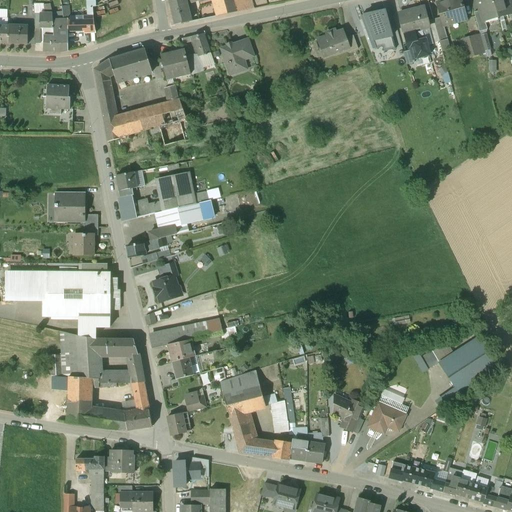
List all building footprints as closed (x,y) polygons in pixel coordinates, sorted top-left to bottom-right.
[(183,0),(168,0),(172,15),(186,12),(184,2),(183,0)] [(233,0),(221,0),(213,2),(216,10),(218,17),(238,12),(233,0)] [(251,0),(233,0),(238,12),(254,9),(251,0)] [(460,0),(451,0),(437,4),(441,17),(443,26),(444,25),(444,23),(464,17),(465,20),(466,20),(460,0)] [(476,0),(480,11),(483,21),(485,21),(485,23),(498,20),(497,17),(492,0),(476,0)] [(508,0),(492,0),(497,17),(507,15),(506,11),(511,10),(508,0)] [(87,16),(93,16),(92,8),(95,8),(95,1),(87,2),(87,16)] [(424,7),(399,14),(403,31),(404,31),(407,45),(409,45),(411,51),(413,60),(414,60),(430,55),(426,40),(418,42),(414,28),(421,27),(421,29),(428,27),(429,27),(428,21),(424,7)] [(85,8),(69,8),(68,18),(68,32),(77,32),(76,18),(77,18),(79,18),(85,18),(85,17),(85,8)] [(395,50),(385,11),(362,16),(373,50),(383,48),(383,52),(395,50)] [(480,11),(474,13),(479,32),(487,30),(485,23),(485,21),(483,21),(480,11)] [(186,12),(172,15),(175,26),(189,23),(186,12)] [(52,15),(35,14),(35,22),(35,28),(41,28),(44,27),(44,36),(54,36),(53,29),(52,20),(52,15)] [(87,16),(85,17),(85,18),(79,18),(77,18),(76,18),(77,32),(95,32),(93,16),(87,16)] [(441,17),(433,20),(439,42),(447,40),(443,26),(441,17)] [(68,18),(63,20),(52,20),(53,29),(60,29),(60,32),(68,32),(68,18)] [(439,42),(433,20),(428,21),(429,27),(428,27),(432,44),(439,42)] [(0,26),(0,43),(9,44),(9,27),(8,27),(0,26)] [(28,28),(9,27),(9,44),(27,45),(28,38),(28,28)] [(335,31),(326,34),(327,37),(318,41),(322,54),(332,50),(334,54),(348,49),(349,48),(345,39),(343,32),(336,34),(335,31)] [(68,32),(60,32),(60,39),(44,38),(43,52),(60,53),(68,52),(68,32)] [(204,34),(192,37),(194,43),(197,50),(194,51),(195,57),(199,57),(211,54),(204,34)] [(486,35),(480,36),(485,52),(490,50),(486,35)] [(353,36),(345,39),(349,48),(348,49),(349,52),(358,49),(353,36)] [(480,36),(474,37),(479,54),(485,52),(480,36)] [(194,43),(192,37),(182,39),(183,45),(194,43)] [(474,37),(463,40),(468,57),(479,54),(474,37)] [(247,40),(220,49),(229,75),(241,71),(238,62),(253,57),(247,40)] [(285,50),(288,58),(300,54),(297,46),(285,50)] [(144,49),(109,61),(113,79),(124,76),(125,81),(150,73),(144,49)] [(166,82),(190,76),(186,56),(184,50),(160,56),(166,82)] [(411,51),(403,53),(407,65),(415,63),(414,60),(413,60),(411,51)] [(215,65),(211,54),(199,57),(203,69),(215,65)] [(204,72),(203,69),(199,57),(195,57),(189,56),(186,56),(190,76),(204,72)] [(106,142),(118,138),(114,117),(109,80),(113,79),(109,61),(94,70),(99,108),(106,142)] [(69,87),(47,85),(46,109),(53,110),(53,115),(61,115),(61,110),(70,110),(70,98),(68,98),(69,87)] [(175,86),(163,90),(166,103),(179,100),(175,86)] [(186,122),(179,100),(166,103),(114,117),(118,138),(118,140),(150,131),(158,129),(162,143),(163,147),(186,141),(184,133),(183,133),(180,123),(186,122)] [(70,110),(61,110),(61,115),(61,122),(72,123),(73,110),(70,110)] [(158,144),(162,143),(158,129),(150,131),(151,136),(154,135),(158,144)] [(133,174),(136,188),(145,186),(142,172),(133,174)] [(188,173),(166,179),(167,184),(157,187),(160,203),(163,213),(196,205),(194,196),(188,173)] [(133,174),(116,177),(120,198),(132,196),(133,196),(132,188),(136,188),(133,174)] [(259,201),(265,200),(261,188),(255,190),(259,201)] [(194,196),(196,205),(210,201),(207,192),(194,196)] [(84,194),(56,194),(56,205),(55,205),(55,208),(59,208),(59,207),(62,207),(62,222),(84,222),(84,215),(84,194)] [(120,198),(118,199),(122,222),(151,215),(149,206),(147,200),(137,203),(138,208),(135,208),(132,196),(120,198)] [(154,215),(158,231),(174,226),(175,229),(214,219),(210,201),(196,205),(163,213),(154,215)] [(149,206),(151,215),(154,215),(163,213),(160,203),(149,206)] [(98,215),(84,215),(84,222),(84,228),(98,228),(98,215)] [(150,242),(171,237),(176,235),(175,229),(174,226),(158,231),(149,233),(150,242)] [(81,235),(74,235),(74,255),(94,255),(94,236),(94,235),(81,235)] [(159,249),(167,247),(167,245),(172,244),(171,237),(150,242),(145,244),(147,250),(150,252),(159,250),(159,249)] [(148,255),(147,250),(145,244),(127,249),(129,260),(148,255)] [(226,244),(216,247),(219,255),(229,252),(226,244)] [(156,254),(158,261),(170,257),(169,251),(156,254)] [(156,254),(139,260),(141,267),(158,261),(156,254)] [(107,264),(83,264),(83,273),(107,273),(107,264)] [(173,264),(158,269),(162,280),(174,276),(174,277),(177,276),(173,264)] [(7,299),(49,300),(49,273),(8,273),(7,299)] [(83,273),(49,273),(49,300),(48,317),(81,317),(81,328),(95,328),(109,328),(110,273),(107,273),(83,273)] [(162,280),(153,283),(155,288),(153,289),(156,297),(158,296),(160,303),(178,297),(176,290),(177,286),(174,277),(174,276),(162,280)] [(145,325),(155,323),(153,312),(143,314),(145,325)] [(168,345),(189,341),(220,334),(222,334),(221,330),(220,323),(166,334),(168,345)] [(222,334),(220,334),(222,339),(230,337),(228,329),(221,330),(222,334)] [(50,367),(50,374),(69,377),(80,378),(78,336),(60,332),(61,342),(62,356),(62,369),(50,367)] [(168,345),(166,334),(149,338),(152,348),(167,345),(168,345)] [(97,340),(78,336),(80,378),(92,379),(99,379),(99,372),(98,352),(97,340)] [(482,336),(438,364),(458,393),(501,365),(482,336)] [(133,341),(97,340),(98,352),(128,354),(136,355),(133,341)] [(193,357),(189,341),(168,345),(167,345),(172,363),(175,362),(190,358),(193,357)] [(136,355),(128,354),(131,372),(133,383),(142,383),(136,355)] [(50,356),(50,367),(62,369),(62,356),(50,356)] [(190,358),(194,376),(202,374),(201,371),(200,372),(196,357),(193,357),(190,358)] [(190,358),(175,362),(177,371),(175,372),(177,379),(194,376),(190,358)] [(216,383),(221,383),(226,381),(223,369),(213,370),(216,383)] [(131,372),(99,372),(99,379),(99,384),(116,384),(117,384),(133,383),(131,372)] [(221,383),(223,396),(260,387),(255,372),(226,381),(221,383)] [(68,423),(90,426),(91,409),(91,388),(92,379),(80,378),(69,377),(69,391),(68,423)] [(138,412),(125,414),(127,431),(152,427),(142,383),(133,383),(136,402),(138,412)] [(223,396),(229,415),(240,413),(250,411),(265,407),(263,399),(260,387),(223,396)] [(283,394),(285,407),(287,422),(289,422),(289,426),(295,425),(290,389),(282,389),(283,394)] [(197,394),(185,397),(189,412),(207,408),(204,396),(203,396),(198,397),(197,394)] [(283,394),(263,399),(265,407),(270,405),(271,410),(285,407),(283,394)] [(353,401),(345,404),(335,400),(335,397),(334,396),(334,413),(345,418),(341,427),(352,432),(358,418),(363,406),(353,401)] [(381,396),(368,427),(384,435),(387,427),(398,432),(409,408),(381,396)] [(123,404),(125,414),(138,412),(136,402),(123,404)] [(271,410),(272,425),(287,422),(285,407),(271,410)] [(125,414),(91,409),(90,426),(127,431),(125,414)] [(240,413),(248,439),(255,440),(258,441),(250,411),(240,413)] [(187,413),(168,417),(171,435),(191,431),(187,413)] [(240,413),(229,415),(235,436),(248,439),(240,413)] [(364,421),(358,418),(352,432),(358,434),(364,421)] [(320,420),(321,434),(322,434),(322,438),(329,438),(328,420),(320,420)] [(287,422),(272,425),(274,435),(289,433),(289,426),(289,422),(287,422)] [(308,435),(308,443),(322,445),(322,438),(322,434),(321,434),(308,435)] [(292,441),(308,443),(308,435),(293,436),(292,441)] [(255,440),(248,439),(235,436),(236,439),(239,452),(258,456),(266,457),(267,447),(256,445),(255,440)] [(292,443),(275,441),(276,443),(276,447),(275,447),(275,448),(267,447),(266,457),(289,461),(290,456),(292,443)] [(308,443),(292,441),(292,443),(290,456),(298,457),(298,459),(305,460),(308,445),(308,443)] [(484,456),(489,458),(490,454),(491,455),(496,443),(489,441),(484,456)] [(322,445),(308,443),(308,445),(305,460),(322,463),(325,446),(322,445)] [(132,452),(110,452),(110,458),(110,472),(110,473),(111,472),(126,472),(126,471),(133,472),(132,474),(133,474),(133,457),(132,457),(132,452)] [(89,470),(104,470),(104,457),(94,457),(94,459),(76,459),(76,471),(85,471),(85,470),(89,470)] [(205,478),(209,478),(209,460),(195,457),(191,457),(191,462),(200,462),(200,468),(205,468),(205,478)] [(186,459),(174,459),(174,487),(186,487),(186,480),(186,462),(186,459)] [(191,462),(186,462),(186,480),(200,479),(200,468),(200,462),(191,462)] [(405,466),(393,463),(389,479),(402,482),(402,481),(405,466)] [(385,467),(379,465),(377,475),(383,477),(385,467)] [(421,470),(405,466),(402,481),(417,485),(421,470)] [(104,499),(104,470),(89,470),(89,479),(91,479),(91,500),(104,499)] [(435,473),(421,470),(417,485),(430,488),(431,488),(433,480),(435,473)] [(448,475),(445,484),(457,487),(459,480),(462,473),(449,470),(448,475)] [(445,484),(433,480),(431,488),(430,488),(430,489),(443,492),(445,484)] [(473,484),(459,480),(457,487),(455,495),(469,499),(473,484)] [(278,487),(264,484),(261,495),(275,499),(278,487)] [(455,495),(457,487),(445,484),(443,492),(455,496),(455,495)] [(488,489),(473,484),(469,499),(483,503),(486,495),(488,489)] [(300,491),(278,485),(275,499),(273,505),(285,508),(284,511),(289,511),(294,511),(297,500),(299,499),(299,496),(298,495),(300,491)] [(132,486),(118,486),(118,494),(121,494),(121,493),(132,493),(132,486)] [(210,498),(210,504),(209,511),(225,511),(226,489),(210,489),(210,492),(210,498)] [(132,493),(121,493),(121,494),(121,511),(152,511),(152,493),(132,493)] [(338,500),(317,494),(314,506),(313,505),(310,507),(309,511),(310,511),(335,511),(336,509),(338,500)] [(74,496),(64,495),(63,511),(69,511),(70,508),(73,509),(74,496)] [(497,499),(486,495),(483,503),(482,504),(494,507),(497,499)] [(353,511),(366,511),(369,503),(369,501),(357,498),(353,511)] [(508,502),(497,499),(494,507),(506,511),(506,510),(508,502)] [(369,503),(366,511),(378,511),(380,506),(369,503)]
